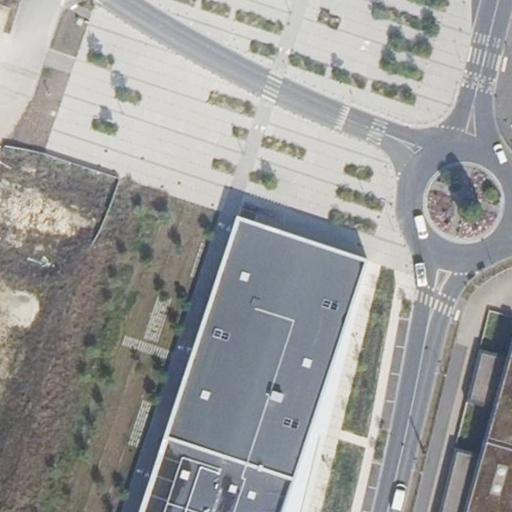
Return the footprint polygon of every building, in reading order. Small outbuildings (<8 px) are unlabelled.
[(261,209),(240,201),(239,205),(134,511),(305,511),(369,262),(256,225),(261,209)] [(108,324),(101,349),(123,356),(131,330),(108,324)] [(511,511),(511,359),(507,358),(480,351),(467,403),(493,410),(479,456),(455,449),(439,511),(511,511)] [(105,480),(121,430),(110,427),(94,477),(105,480)] [(94,511),(103,484),(61,471),(52,497),(94,511)]
